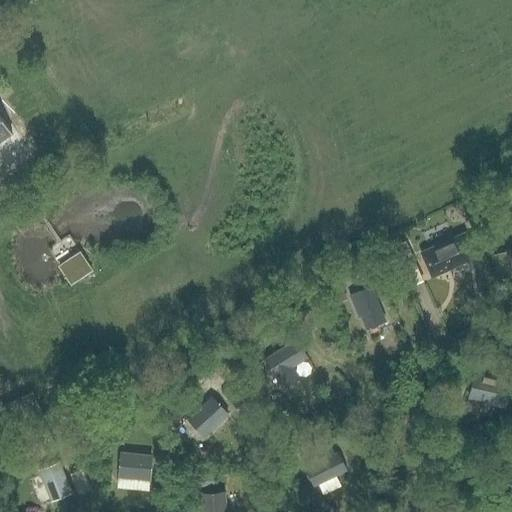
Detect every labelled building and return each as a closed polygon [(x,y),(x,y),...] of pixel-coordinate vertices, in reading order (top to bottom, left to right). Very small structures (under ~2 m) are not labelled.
[(0,147),(13,138),(0,119),(0,147)] [(464,233),(424,250),(434,272),(473,255),(464,233)] [(398,255),(410,250),(406,241),(394,247),(398,255)] [(511,273),(508,254),(494,257),(500,282),(511,279),(511,273)] [(348,299),(341,281),(327,287),(334,305),(348,299)] [(374,285),(351,295),(359,317),(362,315),(367,329),(388,321),(374,285)] [(265,357),(284,389),(301,379),(294,366),(308,358),(298,339),(265,357)] [(492,353),(489,365),(500,368),(503,355),(492,353)] [(266,374),(254,355),(243,362),(254,381),(266,374)] [(511,383),(475,375),(469,398),(507,407),(511,387),(511,383)] [(212,397),(187,419),(204,437),(229,414),(213,396),(221,390),(228,398),(235,392),(221,376),(206,390),(212,397)] [(22,397),(0,406),(0,426),(29,413),(22,397)] [(45,447),(41,435),(28,440),(32,451),(45,447)] [(166,436),(157,440),(162,451),(171,447),(166,436)] [(289,447),(295,460),(309,453),(303,440),(289,447)] [(348,470),(338,450),(305,466),(314,486),(348,470)] [(122,452),(119,477),(151,480),(153,455),(122,452)] [(60,461),(39,470),(52,500),(72,492),(60,461)] [(200,486),(214,485),(214,474),(199,474),(200,486)] [(228,511),(227,491),(199,492),(200,511),(228,511)] [(511,511),(511,503),(492,511),(511,511)]
